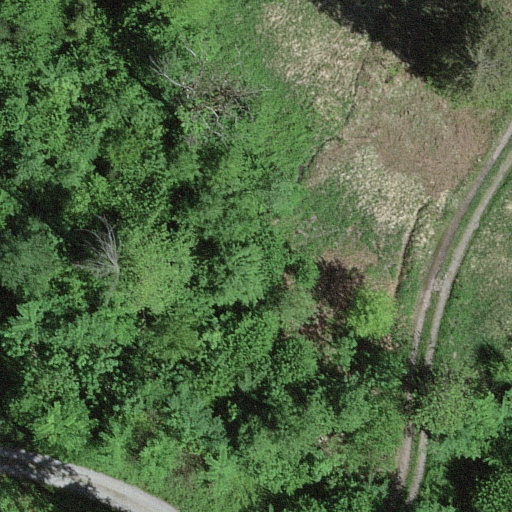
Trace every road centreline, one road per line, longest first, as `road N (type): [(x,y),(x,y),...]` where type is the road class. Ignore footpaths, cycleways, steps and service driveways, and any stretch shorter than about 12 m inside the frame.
road 1 (track): [(511,160),(435,317),(420,461),(402,511)]
road 2 (track): [(0,453),(158,511)]
